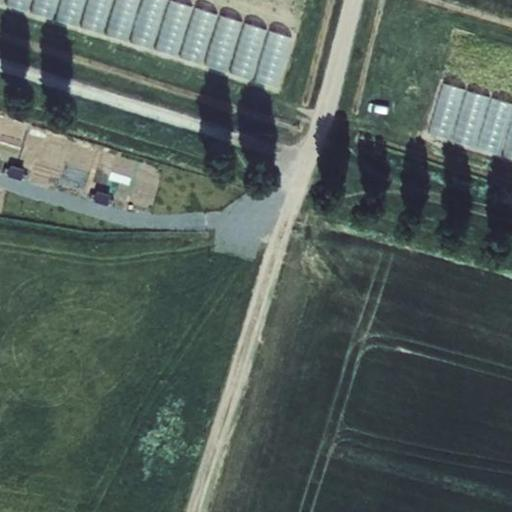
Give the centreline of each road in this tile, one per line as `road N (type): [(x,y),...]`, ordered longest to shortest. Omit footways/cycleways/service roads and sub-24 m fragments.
road 1 (track): [(297,186),(192,511)]
road 2 (track): [(0,62),(308,161)]
road 3 (track): [(352,0),(308,161)]
